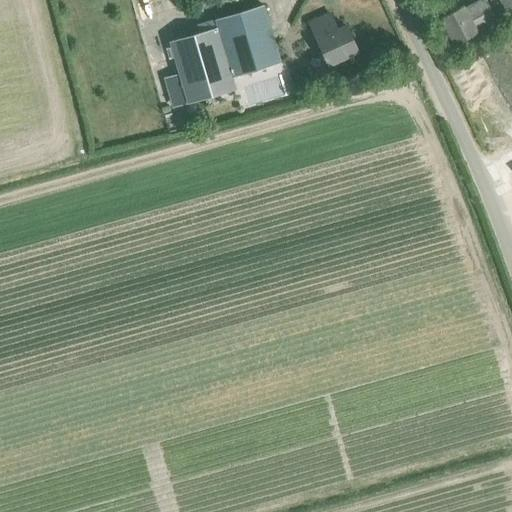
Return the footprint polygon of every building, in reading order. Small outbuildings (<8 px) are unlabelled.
[(464,5),(440,18),(454,45),(478,32),(497,22),(485,0),(478,0),(465,7),(464,5)] [(511,0),(499,0),(510,18),(511,16),(511,0)] [(169,43),(187,102),(235,89),(232,77),(279,63),(263,5),(214,20),(216,28),(169,43)] [(308,22),(326,64),(357,51),(346,25),(337,29),(331,13),(308,22)] [(403,64),(405,70),(411,67),(409,61),(403,64)]
